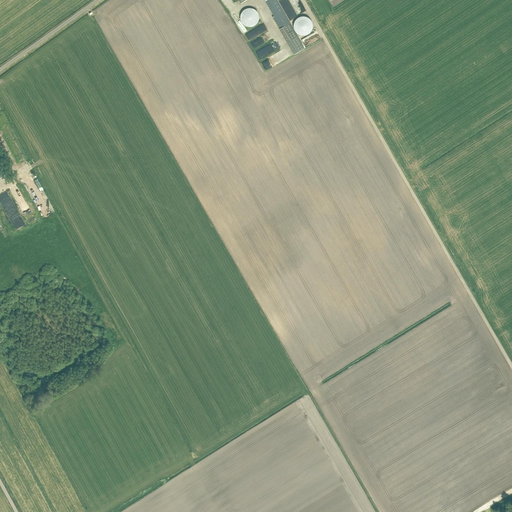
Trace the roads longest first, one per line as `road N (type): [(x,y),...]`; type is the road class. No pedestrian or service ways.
road 1 (track): [(321,29),(511,364)]
road 2 (track): [(0,181),(16,172),(53,210),(135,357)]
